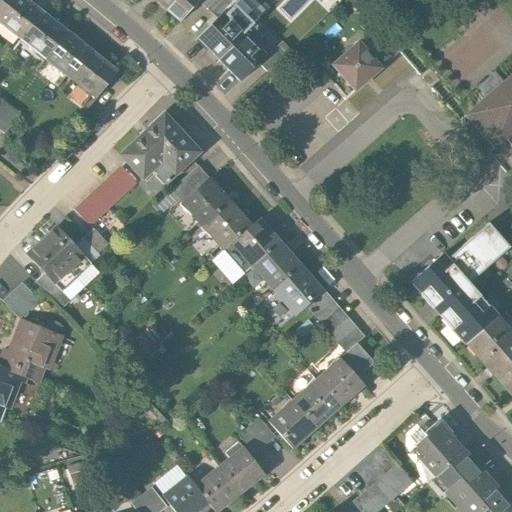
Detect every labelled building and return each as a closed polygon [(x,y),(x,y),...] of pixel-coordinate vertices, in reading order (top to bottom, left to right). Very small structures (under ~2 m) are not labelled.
[(42,14),(23,0),(10,0),(0,13),(0,27),(20,43),(42,14)] [(0,0),(0,13),(10,0),(0,0)] [(161,0),(144,0),(154,8),(161,0)] [(161,0),(154,8),(176,27),(198,2),(199,0),(161,0)] [(217,21),(195,45),(218,67),(245,40),(255,30),(248,23),(254,16),(238,0),(217,21)] [(199,0),(198,2),(207,11),(217,0),(199,0)] [(217,0),(207,11),(217,21),(238,0),(217,0)] [(42,14),(20,43),(46,63),(69,35),(42,14)] [(389,45),(400,57),(413,44),(402,33),(389,45)] [(69,35),(46,63),(71,82),(94,55),(69,35)] [(245,40),(218,67),(238,87),(258,66),(265,60),(245,40)] [(381,71),(357,43),(329,67),(354,95),(381,71)] [(282,44),(265,60),(258,66),(266,74),(289,52),(282,44)] [(94,55),(71,82),(96,102),(118,74),(94,55)] [(511,76),(502,85),(494,77),(476,92),(484,101),(461,121),(493,158),(507,145),(511,150),(511,76)] [(0,96),(0,128),(5,132),(20,112),(0,96)] [(163,105),(116,149),(142,175),(153,165),(166,178),(197,149),(201,145),(163,105)] [(204,157),(197,149),(166,178),(164,180),(170,187),(198,163),(204,157)] [(120,163),(73,207),(89,224),(136,180),(120,163)] [(179,198),(207,174),(198,163),(170,187),(179,198)] [(207,174),(179,198),(200,222),(231,195),(209,172),(207,174)] [(179,198),(170,187),(151,203),(161,214),(179,198)] [(231,195),(200,222),(221,246),(229,239),(251,219),(231,195)] [(251,219),(229,239),(251,263),(281,236),(260,212),(251,219)] [(412,285),(466,346),(500,316),(472,285),(511,249),(511,239),(495,221),(454,257),(450,252),(412,285)] [(53,223),(38,237),(75,276),(90,260),(74,244),(53,223)] [(93,226),(74,244),(90,260),(109,243),(103,236),(93,226)] [(110,230),(103,236),(109,243),(115,237),(110,230)] [(281,236),(251,263),(272,288),(302,260),(281,236)] [(38,237),(24,251),(44,270),(61,289),(75,276),(38,237)] [(302,260),(272,288),(293,312),(304,303),(322,287),(324,285),(302,260)] [(61,289),(44,270),(34,280),(60,309),(70,299),(61,289)] [(37,298),(22,281),(3,298),(18,315),(37,298)] [(322,287),(304,303),(346,350),(358,340),(364,334),(322,287)] [(63,334),(19,316),(6,347),(1,345),(0,347),(0,364),(22,373),(38,380),(44,365),(49,367),(63,334)] [(466,346),(511,398),(511,330),(500,316),(466,346)] [(346,350),(339,356),(356,375),(374,359),(358,340),(346,350)] [(339,356),(315,376),(340,405),(364,385),(356,375),(339,356)] [(22,373),(0,364),(0,410),(4,402),(10,404),(22,373)] [(340,405),(315,376),(292,397),(317,425),(340,405)] [(292,446),(317,425),(292,397),(267,418),(292,446)] [(244,428),(238,433),(255,452),(274,434),(258,416),(244,428)] [(467,445),(441,416),(416,439),(425,450),(420,454),(425,483),(432,476),(467,445)] [(234,429),(238,433),(244,428),(241,424),(234,429)] [(152,433),(144,440),(151,449),(159,443),(152,433)] [(239,443),(216,462),(238,491),(262,472),(239,443)] [(467,445),(432,476),(463,511),(482,511),(507,491),(467,445)] [(367,511),(409,477),(396,461),(354,497),(366,511),(367,511)] [(216,462),(191,481),(208,502),(214,510),(238,491),(216,462)] [(185,474),(160,494),(174,511),(194,511),(208,502),(191,481),(185,474)] [(150,486),(129,503),(136,511),(156,511),(166,504),(150,486)] [(511,511),(511,497),(507,491),(482,511),(511,511)] [(387,504),(392,511),(393,511),(403,504),(397,496),(387,504)]
